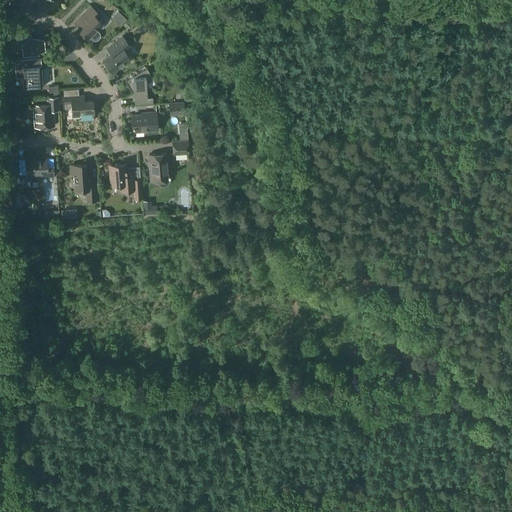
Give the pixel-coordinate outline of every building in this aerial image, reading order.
[(88,39),(89,38),(91,39),(92,40),(94,41),(95,41),(96,41),(96,40),(98,40),(98,39),(99,38),(99,37),(100,35),(100,34),(99,33),(98,32),(97,30),(103,25),(92,14),(95,11),(90,6),(82,14),(87,19),(77,29),(88,39)] [(30,35),(29,35),(28,27),(28,29),(21,29),(21,27),(13,28),(14,49),(15,49),(15,47),(22,47),(22,57),(39,56),(39,54),(44,53),(43,41),(30,39),(30,35)] [(118,76),(114,71),(129,59),(124,53),(131,48),(122,36),(110,46),(114,52),(104,59),(105,61),(104,62),(109,68),(110,67),(118,76)] [(40,58),(30,59),(14,60),(15,78),(23,78),(23,86),(21,87),(44,85),(42,85),(41,76),(40,70),(43,70),(42,66),(40,66),(40,58)] [(152,97),(147,98),(146,84),(154,79),(147,68),(125,80),(132,92),(134,91),(135,105),(153,104),(152,97)] [(58,96),(58,85),(48,86),(49,97),(57,96),(58,96)] [(64,90),(64,96),(64,102),(71,102),(72,117),(79,117),(79,114),(93,113),(93,118),(94,118),(92,100),(78,101),(77,89),(64,90)] [(33,105),(35,127),(54,126),(53,116),(52,116),(52,111),(58,110),(57,96),(49,97),(47,97),(47,104),(33,105)] [(183,102),(169,103),(170,115),(184,114),(183,102)] [(145,114),(132,115),(133,132),(157,130),(156,112),(145,112),(145,114)] [(187,140),(173,141),(173,154),(188,152),(187,140)] [(167,153),(149,154),(151,181),(158,181),(159,184),(162,185),(165,185),(168,183),(169,180),(167,153)] [(27,173),(27,174),(27,176),(30,179),(33,178),(36,176),(36,173),(43,173),(43,178),(54,177),(53,165),(47,166),(47,157),(40,157),(40,158),(26,159),(26,160),(19,161),(20,173),(27,173)] [(96,186),(93,186),(92,178),(87,178),(85,164),(70,165),(71,175),(73,175),(75,190),(86,190),(86,202),(98,201),(96,186)] [(127,175),(127,171),(126,164),(109,165),(111,185),(120,185),(121,191),(134,190),(135,197),(134,197),(134,199),(142,198),(141,179),(134,179),(134,175),(127,175)] [(151,206),(150,200),(143,200),(144,212),(157,211),(157,206),(151,206)] [(30,222),(44,221),(43,212),(30,213),(30,222)]
